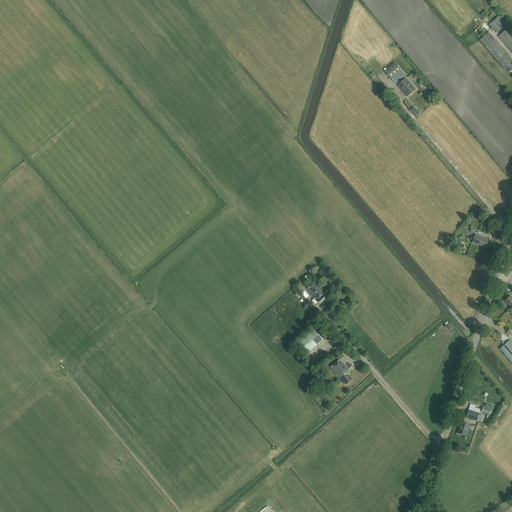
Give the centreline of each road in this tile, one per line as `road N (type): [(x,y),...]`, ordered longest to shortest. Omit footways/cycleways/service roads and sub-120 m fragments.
road 1 (unclassified): [(442,442),(511,228)]
road 2 (unclassified): [(442,442),(323,312)]
